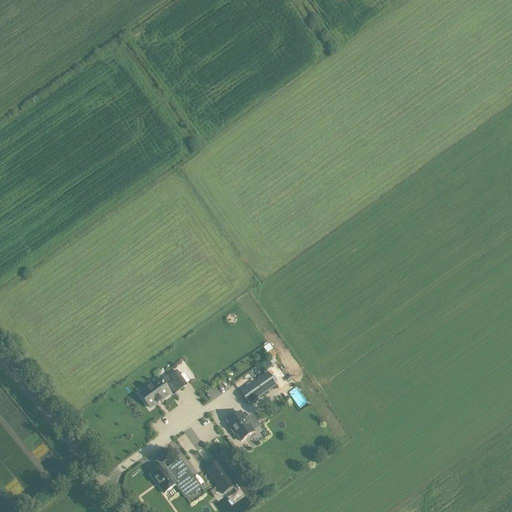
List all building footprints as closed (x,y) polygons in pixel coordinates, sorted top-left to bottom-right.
[(148,390),(141,395),(150,408),(157,403),(157,404),(161,401),(161,400),(170,394),(169,393),(172,391),(173,393),(173,394),(186,384),(177,372),(176,371),(161,382),(161,381),(151,387),(151,386),(147,389),(148,390)] [(276,385),(267,372),(240,392),(248,404),(276,385)] [(235,436),(236,436),(241,442),(254,433),(240,413),(227,422),(229,425),(228,426),(235,436)] [(164,465),(151,474),(165,494),(176,486),(185,498),(200,487),(181,460),(168,470),(164,465)] [(236,483),(219,460),(205,470),(222,493),(236,483)]
